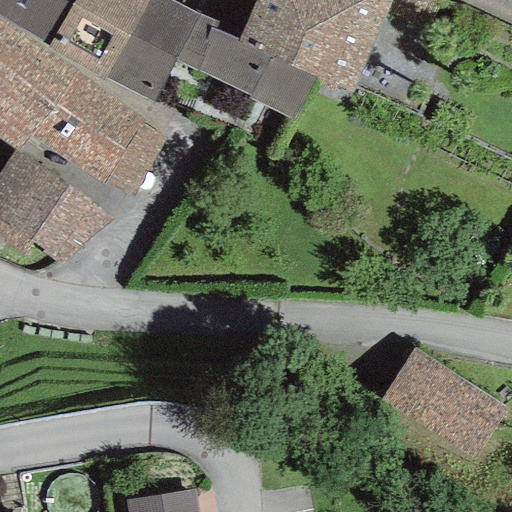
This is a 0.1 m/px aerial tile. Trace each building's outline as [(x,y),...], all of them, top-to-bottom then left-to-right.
[(388,0),(266,0),(246,48),(142,0),(0,0),(0,27),(105,93),(153,117),(179,58),(206,70),(202,82),(293,125),(308,88),(346,104),(388,0)] [(0,45),(0,142),(16,154),(30,140),(102,187),(108,177),(133,188),(159,144),(0,45)] [(99,227),(14,172),(0,192),(0,224),(59,260),(99,227)] [(414,339),(382,396),(479,450),(511,393),(414,339)] [(35,511),(34,503),(0,509),(0,511),(35,511)]
